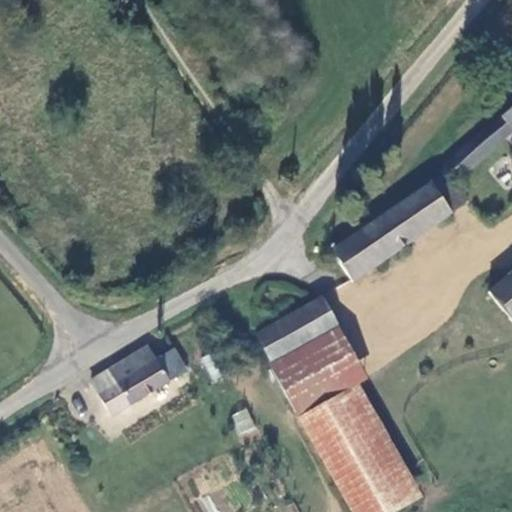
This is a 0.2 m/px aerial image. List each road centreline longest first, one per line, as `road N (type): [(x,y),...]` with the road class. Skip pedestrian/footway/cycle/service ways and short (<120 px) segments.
road 1 (unclassified): [(100,355),(261,268),(488,0)]
road 2 (unclassified): [(0,243),(100,355)]
